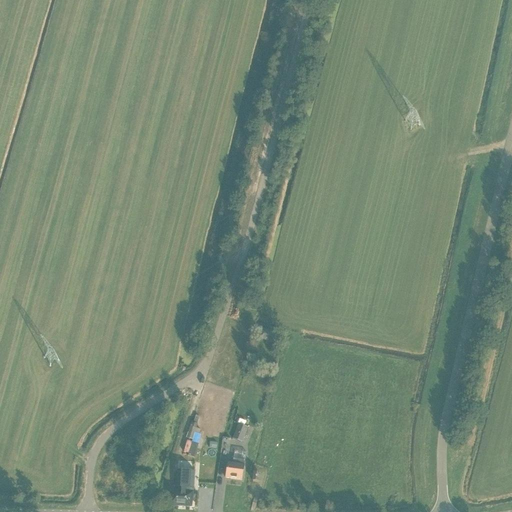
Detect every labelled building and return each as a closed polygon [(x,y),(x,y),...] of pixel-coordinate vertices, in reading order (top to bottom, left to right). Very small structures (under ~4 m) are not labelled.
[(259,339),(275,343),(277,334),(262,330),(259,339)] [(232,439),(242,443),(248,428),(238,424),(232,439)] [(186,438),(192,440),(196,429),(190,427),(186,438)] [(221,453),(224,440),(211,437),(208,451),(221,453)] [(201,444),(201,452),(209,451),(208,443),(201,444)] [(170,492),(169,506),(191,507),(193,484),(197,484),(198,469),(202,469),(203,456),(190,455),(186,467),(178,465),(170,492)] [(232,464),(227,463),(225,478),(241,480),(244,461),(233,459),(232,464)]
